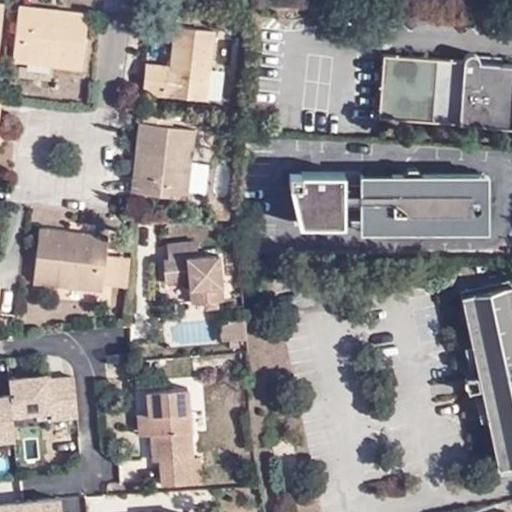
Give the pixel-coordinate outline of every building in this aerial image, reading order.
[(57,17),(19,13),(13,62),(82,69),(88,16),(58,12),(57,17)] [(214,28),(177,25),(172,65),(145,64),(142,92),(206,99),(214,28)] [(450,55),(375,49),(371,113),(511,123),(511,60),(474,56),(473,58),(473,60),(471,62),(470,64),(468,66),(466,66),(464,67),(461,67),(459,67),(457,66),(455,65),(454,63),(452,61),(451,59),(450,56),(450,55)] [(194,127),(140,122),(137,152),(141,152),(137,193),(187,197),(194,127)] [(286,170),(298,205),(342,206),(342,155),(286,155),(286,170)] [(488,173),(361,174),(360,230),(488,230),(488,173)] [(103,290),(104,285),(107,255),(108,241),(71,238),(72,231),(40,229),(34,283),(103,290)] [(169,259),(165,259),(166,280),(189,279),(191,302),(224,300),(220,253),(198,254),(198,241),(169,243),(169,259)] [(107,255),(104,285),(127,287),(130,257),(107,255)] [(511,461),(511,311),(506,283),(460,292),(497,464),(511,461)] [(245,341),(243,321),(218,322),(219,343),(245,341)] [(463,389),(474,386),(470,373),(458,375),(463,389)] [(47,380),(7,384),(8,400),(10,420),(49,416),(51,424),(76,422),(72,382),(47,385),(47,380)] [(191,433),(187,381),(145,385),(146,413),(148,436),(155,435),(191,433)] [(8,400),(0,400),(0,444),(13,443),(10,420),(8,400)] [(136,414),(138,436),(148,436),(146,413),(136,414)] [(161,461),(192,460),(191,433),(155,435),(157,461),(161,461)] [(195,485),(205,484),(203,459),(199,460),(192,460),(195,485)] [(162,487),(195,485),(192,460),(161,461),(161,475),(149,476),(150,487),(162,487)] [(26,505),(27,511),(61,511),(60,502),(26,505)]
